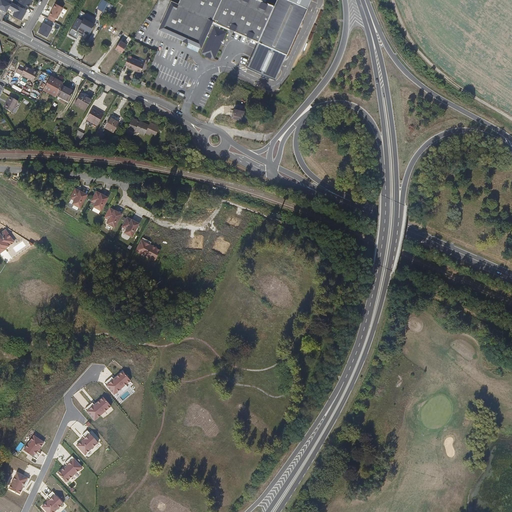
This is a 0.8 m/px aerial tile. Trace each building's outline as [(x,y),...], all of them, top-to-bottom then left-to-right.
[(104,0),(101,0),(97,8),(107,13),(112,4),(104,0)] [(179,0),(178,3),(171,0),(165,14),(158,30),(181,40),(182,40),(181,41),(188,44),(188,43),(201,49),(207,37),(208,37),(201,53),(205,55),(205,56),(210,58),(211,57),(214,59),(226,32),(219,29),(220,26),(230,30),(257,42),(286,55),(307,8),(289,0),(276,0),(274,5),(261,0),(179,0)] [(289,0),(307,8),(310,0),(289,0)] [(64,7),(55,3),(47,18),(56,23),(64,7)] [(22,20),(27,10),(18,5),(12,15),(22,20)] [(97,24),(86,20),(82,28),(93,33),(97,24)] [(52,27),(44,22),(38,33),(47,37),(52,27)] [(127,44),(121,40),(115,48),(122,53),(127,44)] [(124,67),(140,73),(145,63),(128,56),(124,67)] [(38,72),(25,66),(24,68),(20,66),(16,73),(33,81),(38,72)] [(62,84),(53,80),(46,92),(46,93),(59,99),(60,97),(65,87),(66,85),(62,83),(62,84)] [(75,93),(65,87),(60,97),(71,103),(75,93)] [(19,101),(10,96),(4,108),(13,112),(19,101)] [(91,99),(87,97),(86,98),(82,96),(76,106),(85,111),(91,99)] [(105,114),(94,107),(87,119),(98,126),(105,114)] [(248,124),(252,115),(241,110),(237,119),(248,124)] [(136,131),(140,121),(133,118),(128,129),(135,132),(136,131)] [(119,122),(117,121),(112,119),(110,124),(108,123),(106,127),(108,127),(107,129),(114,133),(119,122)] [(148,125),(140,121),(136,131),(144,135),(145,133),(148,125)] [(150,122),(148,125),(145,133),(151,136),(151,134),(156,136),(160,126),(150,122)] [(73,137),(80,137),(84,132),(77,129),(73,137)] [(88,194),(76,187),(71,197),(76,200),(74,203),(81,207),(88,194)] [(109,196),(97,190),(92,199),(97,202),(95,206),(102,210),(109,196)] [(122,212),(110,206),(105,216),(110,218),(108,222),(115,226),(122,212)] [(138,225),(140,221),(128,215),(123,224),(127,226),(125,230),(134,235),(138,225)] [(4,231),(0,233),(0,253),(6,250),(6,248),(15,242),(8,233),(7,235),(4,231)] [(161,250),(141,240),(136,252),(156,261),(161,250)] [(111,377),(104,383),(114,394),(130,380),(123,371),(113,380),(111,377)] [(92,403),(85,409),(95,420),(111,406),(103,397),(94,406),(92,403)] [(84,438),(77,444),(86,454),(99,443),(87,430),(81,436),(84,438)] [(44,443),(34,436),(24,450),(37,460),(41,453),(38,451),(44,443)] [(67,466),(58,475),(66,483),(82,468),(72,457),(65,464),(67,466)] [(29,479),(17,473),(9,489),(20,495),(29,479)] [(51,499),(42,507),(46,511),(54,511),(64,503),(52,491),(47,496),(51,499)]
